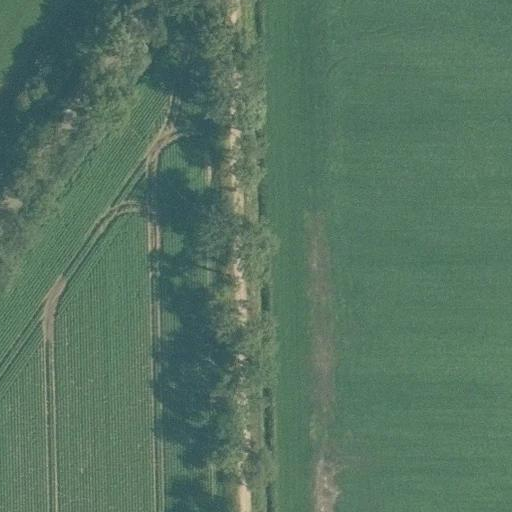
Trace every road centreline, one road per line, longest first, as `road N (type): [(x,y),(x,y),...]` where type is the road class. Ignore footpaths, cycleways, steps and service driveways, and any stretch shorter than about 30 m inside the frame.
road 1 (track): [(257,511),(245,0)]
road 2 (unclassified): [(0,234),(166,0)]
